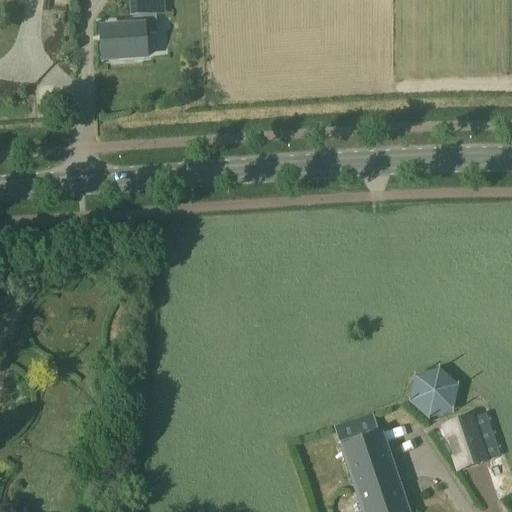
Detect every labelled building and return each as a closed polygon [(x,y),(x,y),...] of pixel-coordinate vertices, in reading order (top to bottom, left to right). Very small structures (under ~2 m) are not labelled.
[(131,0),(133,30),(101,32),(103,61),(146,58),(145,34),(156,34),(155,15),(163,14),(162,0),(131,0)] [(449,419),(459,381),(414,369),(404,407),(449,419)] [(379,432),(373,416),(333,429),(339,445),(379,432)] [(486,463),(485,462),(471,420),(444,429),(459,472),(486,463)] [(341,450),(362,511),(407,511),(381,436),(341,450)]
